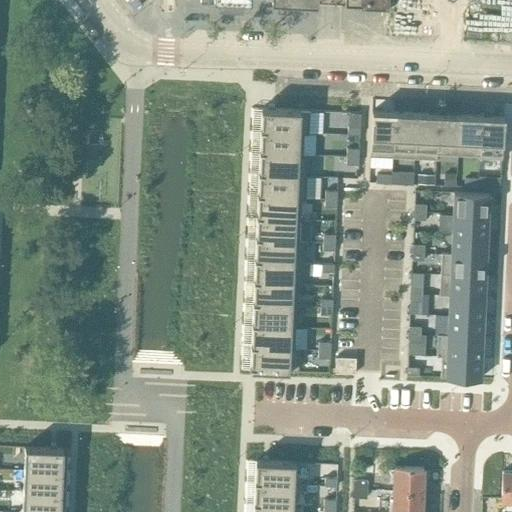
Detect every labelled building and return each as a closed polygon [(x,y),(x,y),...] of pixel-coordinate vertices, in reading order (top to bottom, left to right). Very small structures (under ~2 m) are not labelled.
[(388,10),(388,9),(388,0),(345,0),(345,6),(361,7),(360,8),(388,10)] [(389,0),(389,9),(408,10),(408,0),(389,0)] [(408,0),(408,10),(427,11),(427,0),(408,0)] [(427,0),(427,11),(446,12),(446,0),(427,0)] [(446,0),(446,12),(465,12),(465,0),(446,0)] [(465,0),(465,12),(484,13),(484,0),(465,0)] [(484,0),(484,13),(504,14),(504,0),(484,0)] [(261,108),(260,131),(303,133),(308,133),(309,110),(300,110),(261,108)] [(392,157),(394,112),(372,111),(370,156),(392,157)] [(414,158),(416,113),(394,112),(392,157),(414,158)] [(436,151),(438,114),(416,113),(414,158),(436,159),(437,151),(436,151)] [(459,115),(438,114),(436,151),(437,151),(457,152),(459,115)] [(481,116),(459,115),(457,152),(479,153),(481,116)] [(501,159),(503,117),(481,116),(479,153),(478,153),(478,158),(479,158),(501,159)] [(348,127),(348,135),(360,135),(360,127),(348,127)] [(260,131),(259,151),(298,153),(303,153),(303,151),(303,133),(260,131)] [(347,147),(347,155),(359,156),(359,148),(347,147)] [(259,153),(258,175),(306,177),(306,172),(307,153),(303,153),(298,153),(259,151),(259,153)] [(347,155),(346,163),(358,164),(359,156),(347,155)] [(413,172),(399,172),(398,183),(413,184),(413,172)] [(376,182),(391,183),(391,174),(377,173),(376,182)] [(455,174),(445,173),(444,184),(455,185),(455,174)] [(418,174),(418,183),(433,183),(434,174),(418,174)] [(258,175),(257,196),(302,198),(305,198),(306,177),(258,175)] [(500,178),(478,177),(478,187),(500,187),(500,178)] [(465,178),(465,186),(477,187),(478,179),(465,178)] [(325,191),(325,199),(337,199),(337,191),(325,191)] [(487,215),(488,193),(452,192),(451,213),(487,215)] [(257,196),(256,218),(301,220),(302,198),(257,196)] [(325,199),(325,207),(337,207),(337,199),(325,199)] [(414,203),(414,211),(426,212),(426,204),(414,203)] [(425,220),(425,212),(413,211),(413,219),(425,220)] [(487,235),(487,215),(451,213),(451,233),(487,235)] [(256,218),(256,237),(300,239),(301,220),(256,218)] [(323,232),(323,240),(335,241),(335,233),(323,232)] [(450,253),(450,254),(486,255),(487,235),(451,233),(450,253)] [(255,239),(255,261),(302,263),(303,261),(303,240),(300,239),(256,237),(255,239)] [(323,240),(323,248),(335,249),(335,241),(323,240)] [(412,244),(412,252),(424,252),(424,244),(412,244)] [(423,261),(423,253),(411,252),(411,260),(423,261)] [(441,253),(440,274),(485,276),(486,255),(450,254),(441,253)] [(255,261),(254,282),(297,284),(301,284),(302,263),(255,261)] [(322,264),(322,272),(334,272),(334,264),(322,264)] [(440,274),(439,294),(449,295),(484,296),(485,276),(440,274)] [(254,282),(253,304),(296,306),(297,284),(254,282)] [(421,293),(422,286),(410,285),(409,293),(421,293)] [(421,301),(421,293),(409,293),(409,301),(421,301)] [(449,295),(448,315),(483,316),(484,296),(449,295)] [(320,299),(320,307),(332,308),(332,299),(320,299)] [(253,304),(252,326),(295,328),(296,306),(253,304)] [(320,307),(320,315),(332,316),(332,308),(320,307)] [(447,334),(447,335),(482,337),(483,316),(448,315),(447,334)] [(251,345),(294,347),(295,328),(252,326),(251,345)] [(419,334),(420,326),(408,326),(407,334),(419,334)] [(419,342),(419,334),(407,334),(407,342),(419,342)] [(481,357),(482,337),(447,335),(447,334),(437,334),(436,356),(441,356),(441,355),(481,357)] [(319,340),(318,348),(330,349),(331,341),(319,340)] [(250,368),(250,369),(288,370),(298,371),(299,347),(294,347),(251,345),(251,346),(251,347),(250,368)] [(318,348),(318,356),(330,357),(330,349),(318,348)] [(441,356),(440,377),(480,378),(481,357),(441,355),(441,356)] [(336,357),(335,373),(355,373),(356,357),(354,357),(346,357),(336,357)] [(407,366),(406,375),(407,375),(418,376),(419,367),(407,366)] [(24,446),(23,469),(62,470),(66,470),(67,464),(67,458),(62,458),(63,448),(48,447),(39,447),(24,446)] [(256,460),(255,483),(293,484),(294,461),(279,461),(271,460),(256,460)] [(423,467),(394,466),(393,490),(421,491),(423,467)] [(23,469),(22,490),(61,492),(66,492),(66,479),(61,479),(62,470),(23,469)] [(511,471),(502,471),(501,501),(511,501),(511,471)] [(325,477),(324,485),(336,486),(337,478),(325,477)] [(367,480),(352,480),(352,489),(367,489),(367,480)] [(255,483),(254,504),(292,506),(293,484),(255,483)] [(352,498),(366,498),(367,489),(352,489),(352,498)] [(22,490),(21,511),(30,511),(64,511),(65,501),(61,501),(61,492),(22,490)] [(420,511),(421,491),(393,490),(391,511),(420,511)] [(323,499),(323,507),(335,508),(335,499),(323,499)]
